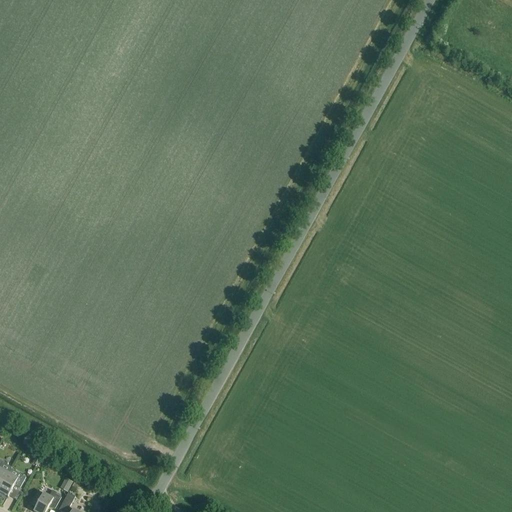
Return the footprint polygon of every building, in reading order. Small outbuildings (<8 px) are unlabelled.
[(0,490),(11,470),(12,468),(0,461),(0,490)] [(15,486),(20,489),(26,478),(11,470),(0,490),(0,493),(8,498),(15,486)] [(61,490),(67,494),(72,484),(66,481),(61,490)] [(55,509),(61,499),(56,496),(57,494),(53,491),(49,497),(44,494),(41,498),(36,495),(31,505),(36,508),(33,511),(46,511),(50,506),(55,509)] [(76,511),(73,510),(73,511),(70,509),(76,498),(68,494),(59,511),(60,511),(76,511)]
